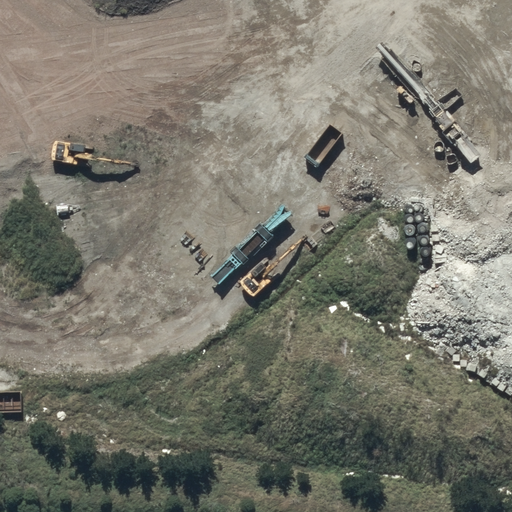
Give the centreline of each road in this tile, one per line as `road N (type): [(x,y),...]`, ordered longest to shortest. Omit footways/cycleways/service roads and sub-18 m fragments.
road 1 (track): [(0,337),(20,357),(85,373),(134,371),(191,346),(325,205),(397,173),(455,168),(511,180)]
road 2 (track): [(455,168),(416,141),(371,86),(335,0)]
